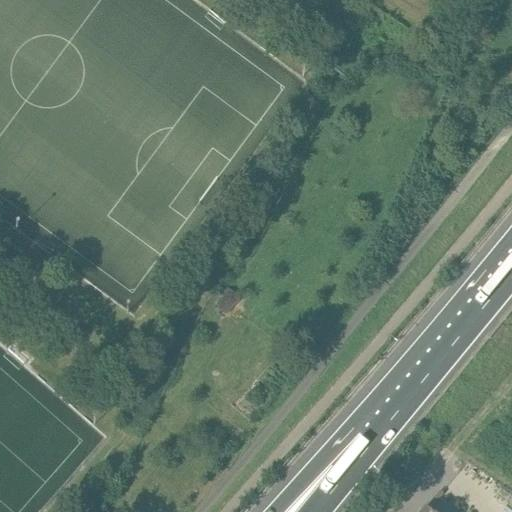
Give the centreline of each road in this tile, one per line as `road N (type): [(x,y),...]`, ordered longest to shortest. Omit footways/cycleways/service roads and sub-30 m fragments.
road 1 (residential): [(191,511),(511,119)]
road 2 (motorway): [(511,271),(370,443)]
